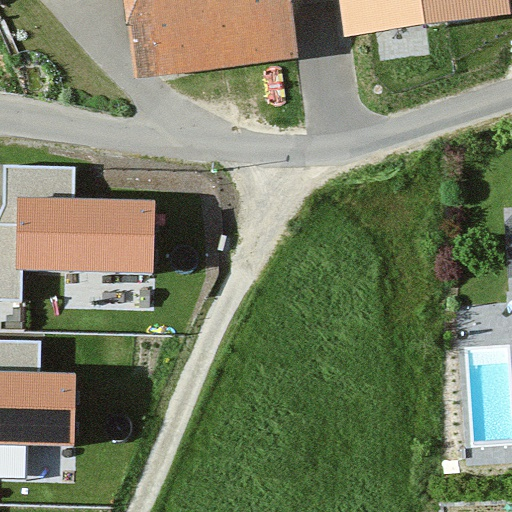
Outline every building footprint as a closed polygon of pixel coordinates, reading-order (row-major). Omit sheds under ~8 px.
[(273,0),(106,0),(119,93),(283,70),(273,0)] [(500,0),(347,0),(351,28),(501,7),(500,0)] [(152,216),(73,216),(73,172),(5,171),(5,230),(0,229),(0,304),(19,305),(19,275),(151,276),(152,216)] [(511,181),(509,204),(484,219),(493,290),(511,287),(511,181)] [(0,451),(71,454),(74,392),(38,391),(40,351),(0,349),(0,451)]
